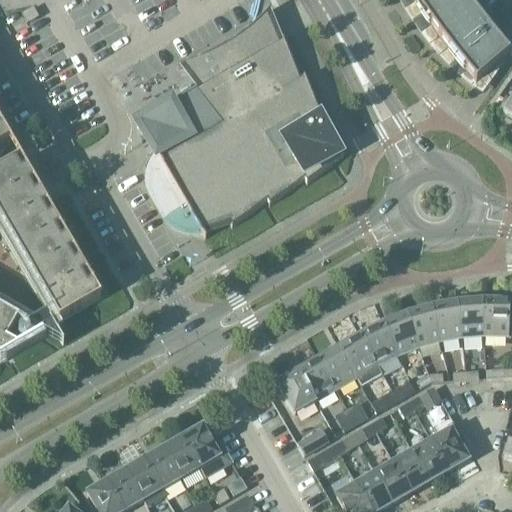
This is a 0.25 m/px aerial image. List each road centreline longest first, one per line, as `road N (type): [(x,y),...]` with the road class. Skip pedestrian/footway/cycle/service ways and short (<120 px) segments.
road 1 (tertiary): [(199,353),(413,232)]
road 2 (tertiary): [(397,203),(186,329)]
road 3 (tertiary): [(0,469),(199,353)]
road 4 (tertiary): [(186,329),(0,436)]
road 5 (residential): [(292,511),(199,353)]
road 6 (tertiary): [(429,165),(352,61)]
road 7 (tertiary): [(352,61),(406,177)]
